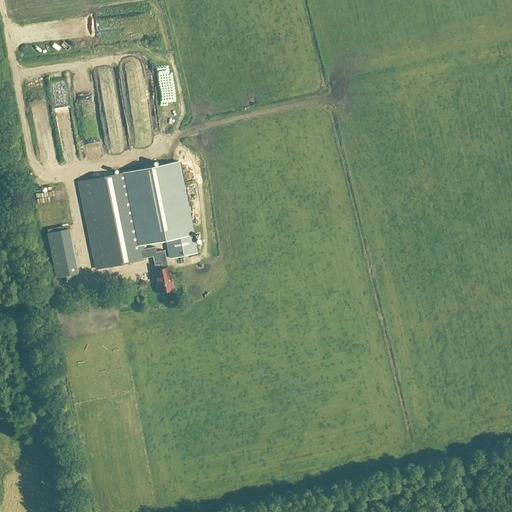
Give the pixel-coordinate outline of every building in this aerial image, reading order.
[(162,88),(169,99),(179,92),(172,81),(162,88)] [(76,135),(63,137),(64,143),(77,140),(76,135)] [(43,156),(56,155),(56,145),(42,146),(43,156)] [(143,250),(142,245),(165,241),(169,259),(198,254),(194,235),(195,235),(180,162),(128,172),(79,182),(96,270),(145,260),(145,259),(153,257),(155,271),(153,271),(155,279),(156,279),(159,294),(174,291),(169,268),(168,268),(165,251),(156,253),(155,248),(143,250)] [(39,201),(41,208),(54,204),(52,197),(39,201)] [(74,263),(54,267),(56,278),(77,274),(74,263)]
